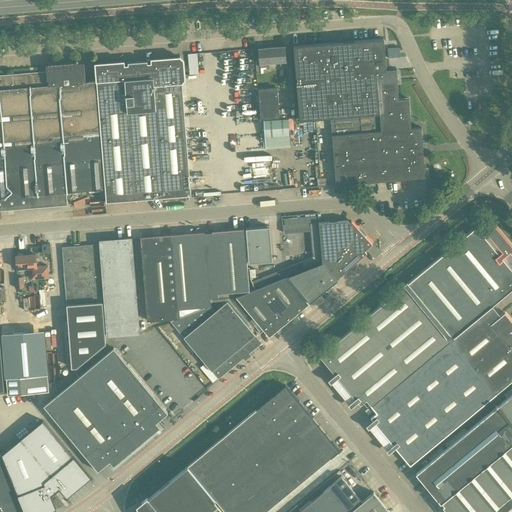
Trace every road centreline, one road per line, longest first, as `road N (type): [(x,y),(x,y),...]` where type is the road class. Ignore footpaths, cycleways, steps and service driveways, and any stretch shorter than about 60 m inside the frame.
road 1 (unclassified): [(470,147),(405,37),(380,20),(0,52)]
road 2 (unclassified): [(0,232),(335,204),(358,206),(402,247)]
road 3 (unclassified): [(105,496),(284,346)]
road 4 (unclassified): [(421,511),(284,346)]
road 5 (unclassified): [(284,346),(402,247)]
